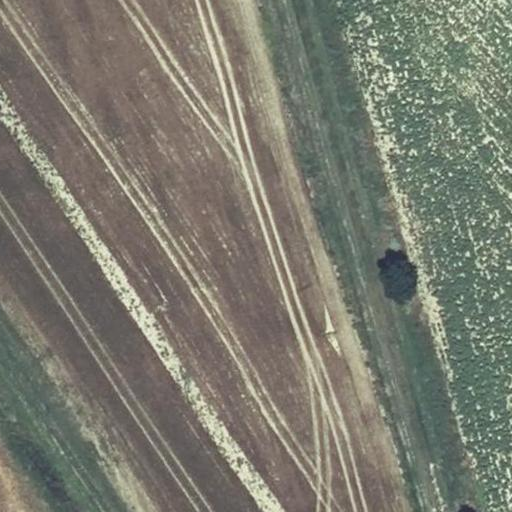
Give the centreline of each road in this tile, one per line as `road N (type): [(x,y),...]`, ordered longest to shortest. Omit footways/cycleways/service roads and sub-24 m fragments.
road 1 (track): [(295,0),(438,511)]
road 2 (track): [(109,511),(0,347)]
